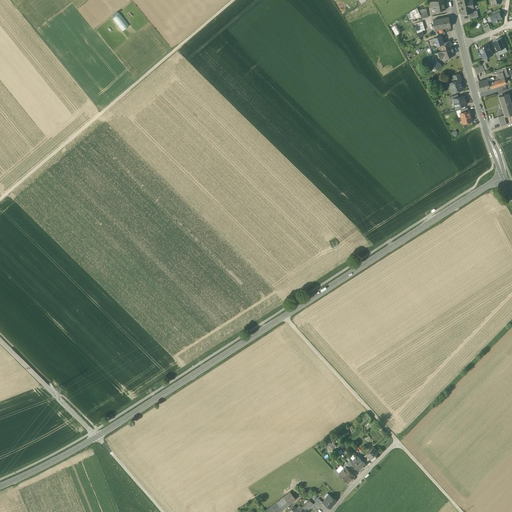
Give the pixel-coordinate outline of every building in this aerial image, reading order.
[(110,15),(116,9),(108,0),(98,0),(110,15)] [(442,0),(440,0),(434,1),(435,7),(436,11),(445,9),(442,0)] [(473,8),(472,3),(461,6),(462,11),(461,11),(462,14),(468,13),(473,12),(472,8),(473,8)] [(411,12),(414,19),(420,15),(419,13),(418,10),(417,8),(411,12)] [(468,13),(469,19),(478,17),(477,11),(473,12),(468,13)] [(492,21),(493,23),(496,22),(496,23),(500,21),(499,20),(502,19),(499,12),(492,16),(490,17),(492,21)] [(434,21),(436,30),(451,26),(449,17),(434,21)] [(423,22),(417,24),(420,31),(423,31),(426,29),(423,22)] [(423,32),(423,31),(420,31),(417,24),(414,25),(418,34),(423,32)] [(396,25),(391,27),(395,35),(399,33),(396,25)] [(441,36),(434,38),(435,41),(437,46),(439,45),(442,44),(444,44),(444,43),(441,36)] [(494,42),(498,51),(505,47),(501,38),(494,42)] [(450,41),(444,43),(444,44),(442,44),(442,45),(439,46),(441,51),(452,47),(450,41)] [(480,48),(484,58),(486,58),(493,55),(491,51),(488,44),(483,46),(484,46),(480,48)] [(452,47),(441,51),(443,56),(444,58),(455,54),(452,47)] [(507,52),(505,47),(498,51),(498,52),(499,56),(507,52)] [(100,78),(107,72),(96,58),(89,63),(100,78)] [(428,63),(438,71),(442,66),(433,58),(428,63)] [(484,70),(482,65),(474,68),(476,74),(484,71),(484,70)] [(506,83),(505,79),(502,72),(498,74),(500,78),(498,78),(494,79),(493,80),(494,81),(489,83),(490,88),(506,83)] [(453,89),(454,92),(463,89),(460,80),(460,79),(455,81),(451,82),(451,83),(449,84),(451,88),(453,89)] [(478,82),(481,91),(490,88),(489,83),(487,79),(478,82)] [(505,116),(510,115),(511,114),(511,103),(509,93),(503,95),(499,96),(505,116)] [(467,104),(465,101),(465,98),(464,96),(458,97),(453,99),(456,107),(456,108),(461,106),(467,104)] [(465,123),(466,124),(468,123),(468,122),(472,121),(469,111),(468,111),(461,113),(460,113),(462,120),(463,120),(464,123),(465,123)] [(498,117),(501,127),(506,125),(504,115),(498,117)] [(333,442),(327,448),(330,451),(336,446),(333,442)] [(368,456),(369,457),(376,449),(371,445),(364,452),(368,456)] [(354,466),(359,471),(366,464),(357,456),(351,462),(351,463),(354,466)] [(346,467),(350,472),(353,469),(351,468),(354,466),(351,463),(351,462),(349,461),(347,463),(343,467),(344,469),(346,467)] [(339,474),(348,482),(354,476),(350,472),(346,467),(344,469),(339,474)] [(289,492),(276,502),(282,509),(295,499),(289,492)] [(323,503),(329,508),(330,507),(331,507),(333,504),(336,500),(329,495),(326,499),(323,503)] [(316,507),(318,508),(322,502),(318,499),(316,502),(313,504),(316,507)] [(306,511),(313,504),(309,500),(302,508),(306,511)] [(265,511),(266,511),(279,511),(282,509),(276,502),(265,511)]
